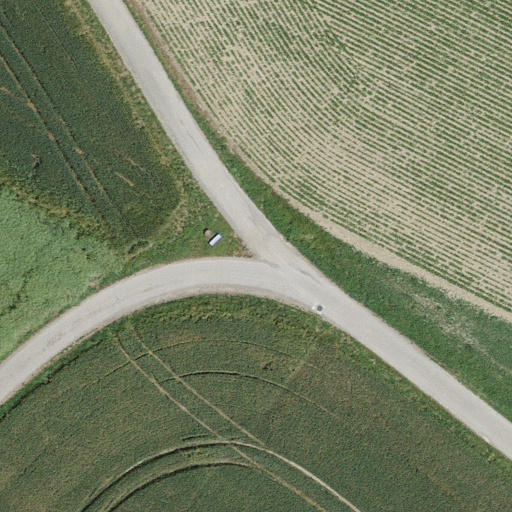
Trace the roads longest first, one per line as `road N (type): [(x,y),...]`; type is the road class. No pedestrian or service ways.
road 1 (track): [(0,392),(157,284),(283,277),(511,450)]
road 2 (track): [(283,277),(92,0)]
